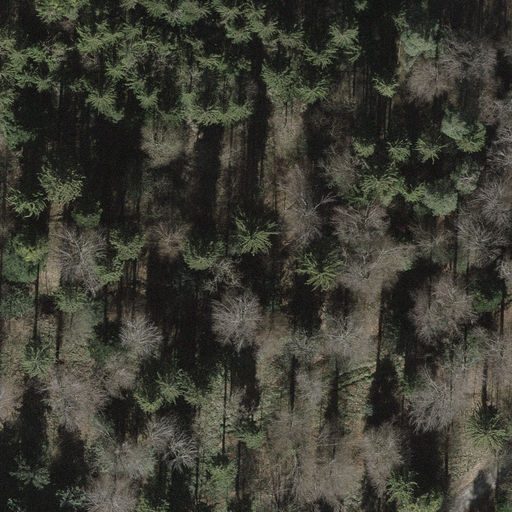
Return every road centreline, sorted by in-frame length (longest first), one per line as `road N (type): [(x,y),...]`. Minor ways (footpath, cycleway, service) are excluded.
road 1 (motorway): [(0,245),(511,349)]
road 2 (motorway): [(511,176),(0,72)]
